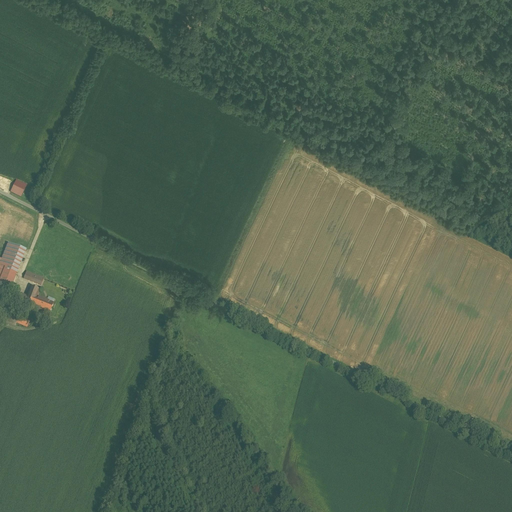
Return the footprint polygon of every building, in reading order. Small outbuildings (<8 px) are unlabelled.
[(16,181),(12,194),(23,198),(28,185),(16,181)] [(25,251),(8,245),(2,260),(0,259),(0,265),(6,268),(17,272),(25,251)] [(17,272),(6,268),(0,281),(0,287),(10,291),(17,272)] [(44,279),(26,273),(24,279),(41,286),(44,279)] [(39,291),(31,288),(26,300),(17,297),(14,305),(33,313),(35,309),(37,297),(39,291)] [(54,304),(37,297),(35,309),(49,315),(54,304)] [(30,322),(10,314),(7,322),(15,326),(16,323),(27,328),(30,322)]
